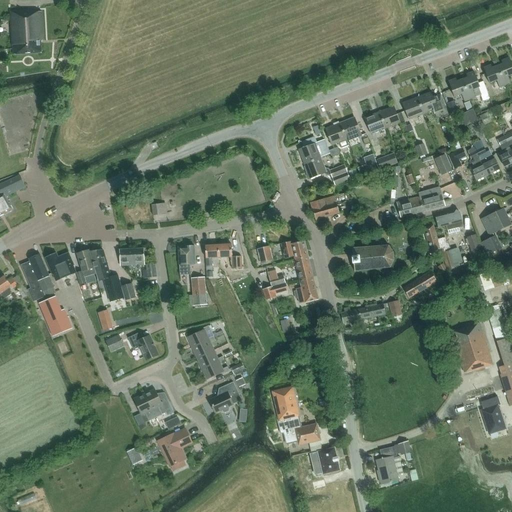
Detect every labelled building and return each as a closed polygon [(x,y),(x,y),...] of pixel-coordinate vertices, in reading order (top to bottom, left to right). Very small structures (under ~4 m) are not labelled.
[(13,55),(42,53),(41,41),(43,41),(42,12),(32,12),(32,10),(11,12),(13,55)] [(503,64),(497,66),(505,86),(511,84),(508,76),(511,74),(511,65),(509,58),(501,61),(503,64)] [(492,68),(491,65),(483,68),(489,83),(497,81),(500,88),(505,86),(497,66),(492,68)] [(462,80),(470,100),(471,99),(475,98),(476,98),(473,90),(480,87),(474,71),(466,74),(467,78),(462,80)] [(457,82),(456,78),(448,81),(454,97),(462,94),(465,102),(470,100),(462,80),(457,82)] [(484,85),(480,87),(479,88),(482,95),(487,93),(484,85)] [(417,98),(424,114),(434,110),(437,118),(448,114),(441,94),(434,97),(432,92),(417,98)] [(409,120),(424,114),(417,98),(403,103),(409,120)] [(451,115),(458,113),(454,101),(447,104),(451,115)] [(394,107),(379,112),(386,128),(386,129),(387,128),(400,123),(394,107)] [(473,109),(460,115),(465,126),(478,120),(473,109)] [(386,128),(379,112),(365,118),(369,128),(371,134),(386,129),(386,128)] [(492,122),(487,113),(480,116),(484,126),(492,122)] [(362,136),(355,118),(340,124),(346,140),(347,142),(362,136)] [(326,129),(332,146),(338,143),(340,148),(342,149),(349,146),(347,142),(346,140),(340,124),(326,129)] [(405,134),(409,133),(412,141),(407,128),(406,126),(402,128),(405,134)] [(303,148),(299,150),(304,165),(321,158),(330,154),(329,151),(325,140),(317,143),(314,137),(300,142),(303,148)] [(511,152),(505,137),(497,140),(501,146),(503,152),(498,154),(500,157),(505,167),(511,163),(511,152)] [(427,154),(423,144),(416,147),(419,157),(427,154)] [(329,151),(330,154),(331,157),(336,156),(340,154),(341,154),(339,147),(338,148),(333,149),(329,151)] [(483,147),(476,151),(488,175),(500,169),(495,159),(494,157),(489,159),(483,147)] [(448,155),(455,170),(462,166),(459,160),(466,157),(462,149),(455,152),(448,155)] [(476,181),(488,175),(476,151),(469,154),(472,160),(471,161),(474,166),(470,168),(471,170),(471,171),(476,181)] [(394,153),(377,160),(381,170),(398,164),(394,153)] [(373,154),(363,158),(366,164),(358,168),(361,176),(378,169),(373,154)] [(435,159),(442,176),(453,171),(445,155),(435,159)] [(350,179),(347,173),(345,166),(329,171),(329,169),(325,168),(321,158),(304,165),(307,172),(306,174),(308,178),(310,178),(310,179),(323,174),(331,176),(335,185),(350,179)] [(386,169),(388,177),(390,189),(398,188),(394,168),(386,169)] [(348,172),(351,179),(358,176),(355,169),(348,172)] [(0,216),(12,210),(6,197),(25,186),(20,175),(0,185),(0,216)] [(406,177),(409,185),(415,184),(412,175),(406,177)] [(442,195),(441,192),(440,188),(419,193),(423,212),(445,206),(442,195)] [(418,193),(420,197),(409,200),(413,214),(423,212),(419,193),(418,193)] [(315,220),(340,213),(337,205),(335,196),(311,203),(315,220)] [(400,218),(413,214),(409,200),(397,203),(400,218)] [(153,216),(163,215),(162,205),(152,206),(153,216)] [(511,225),(503,209),(482,220),(489,235),(511,225)] [(435,216),(438,228),(446,226),(447,231),(463,227),(460,213),(456,211),(435,216)] [(437,240),(433,225),(424,228),(430,253),(440,250),(443,257),(448,274),(451,273),(452,276),(459,273),(459,271),(456,261),(457,261),(453,250),(451,251),(448,240),(446,241),(445,237),(437,240)] [(476,235),(466,238),(474,259),(484,256),(476,235)] [(480,243),(486,256),(502,248),(496,235),(480,243)] [(285,259),(294,257),(295,260),(308,257),(305,241),(291,244),(290,242),(281,244),(285,259)] [(206,258),(206,266),(207,278),(213,278),(212,258),(219,258),(219,245),(205,246),(206,258)] [(219,245),(219,258),(226,257),(227,265),(232,265),(232,257),(231,245),(219,245)] [(190,265),(195,265),(194,247),(178,247),(179,265),(180,275),(190,275),(190,265)] [(261,264),(273,261),(269,247),(257,249),(261,264)] [(394,260),(393,253),(389,247),(352,249),(353,253),(353,257),(352,257),(353,264),(354,264),(354,267),(354,271),(390,268),(394,260)] [(144,249),(132,250),(120,250),(120,266),(145,265),(144,249)] [(95,269),(92,252),(90,252),(89,250),(77,254),(85,277),(97,274),(95,269)] [(132,285),(121,288),(118,275),(111,277),(103,251),(92,252),(95,269),(97,274),(102,272),(110,302),(124,298),(125,301),(136,298),(132,285)] [(69,253),(58,258),(57,254),(45,258),(53,275),(56,281),(77,273),(74,266),(69,253)] [(46,297),(56,292),(54,288),(43,262),(40,255),(29,259),(30,262),(21,266),(31,289),(28,290),(33,302),(38,300),(46,297)] [(308,257),(295,260),(300,281),(313,277),(308,257)] [(148,279),(157,277),(155,263),(146,265),(148,279)] [(438,268),(442,274),(447,270),(444,265),(438,268)] [(502,267),(492,270),(496,288),(506,286),(502,267)] [(76,273),(80,285),(85,283),(82,272),(76,273)] [(431,272),(417,280),(423,290),(436,282),(431,272)] [(1,294),(5,299),(11,295),(7,290),(12,287),(13,289),(17,286),(18,286),(13,279),(9,282),(5,276),(0,279),(0,292),(1,294)] [(283,276),(270,280),(272,288),(285,284),(283,276)] [(485,292),(479,276),(472,284),(475,295),(485,292)] [(313,277),(300,281),(301,288),(296,289),(300,304),(319,299),(313,277)] [(193,295),(194,306),(207,305),(206,295),(204,278),(192,279),(193,295)] [(423,290),(417,280),(403,288),(409,298),(423,290)] [(285,284),(272,288),(263,290),(266,301),(276,298),(275,294),(287,291),(285,284)] [(29,295),(24,285),(18,289),(17,289),(23,299),(29,295)] [(53,337),(72,329),(64,310),(62,311),(56,297),(39,304),(53,337)] [(393,320),(397,319),(401,319),(400,315),(402,315),(401,309),(403,308),(401,301),(389,304),(391,315),(392,314),(393,320)] [(361,320),(373,318),(386,315),(390,314),(387,304),(384,305),(383,304),(377,306),(377,304),(365,307),(365,308),(350,312),(349,308),(344,309),(345,313),(341,313),(343,324),(351,323),(352,324),(362,322),(361,320)] [(489,318),(493,329),(504,365),(498,367),(506,396),(510,407),(511,406),(511,349),(504,325),(498,305),(490,307),(492,312),(488,313),(490,318),(489,318)] [(76,331),(81,329),(76,318),(71,320),(76,331)] [(287,320),(280,321),(283,334),(290,332),(287,320)] [(111,322),(101,324),(103,332),(113,329),(111,322)] [(492,365),(479,323),(453,332),(457,345),(455,345),(464,373),(472,371),(473,372),(492,365)] [(13,335),(22,329),(18,324),(9,329),(13,335)] [(187,338),(192,348),(214,338),(213,336),(209,338),(206,332),(211,330),(209,326),(203,328),(204,330),(187,338)] [(128,338),(134,350),(140,347),(146,361),(159,355),(150,336),(144,339),(141,332),(128,338)] [(109,348),(122,342),(119,335),(106,341),(109,348)] [(215,340),(214,338),(192,348),(197,359),(214,351),(211,343),(215,340)] [(214,351),(197,359),(202,369),(224,359),(223,357),(218,359),(214,351)] [(312,354),(306,355),(308,364),(315,363),(312,354)] [(225,361),(224,359),(202,369),(207,380),(224,372),(224,374),(230,371),(228,367),(223,369),(220,363),(225,361)] [(294,361),(297,372),(305,370),(302,359),(294,361)] [(231,369),(234,374),(245,369),(242,364),(231,369)] [(236,381),(239,388),(246,385),(243,379),(246,377),(244,372),(235,376),(237,380),(236,381)] [(222,395),(209,401),(215,413),(222,410),(223,412),(225,413),(228,411),(229,409),(228,407),(233,404),(229,397),(238,393),(233,382),(219,389),(222,395)] [(281,434),(285,433),(287,445),(298,442),(298,446),(320,441),(319,434),(316,425),(301,428),(298,416),(300,416),(293,387),(272,392),(279,420),(277,421),(281,434)] [(155,389),(144,394),(152,410),(159,407),(162,415),(166,413),(167,416),(174,413),(168,400),(161,403),(155,389)] [(152,410),(144,394),(134,399),(140,412),(141,414),(134,417),(139,426),(145,423),(149,421),(145,414),(152,410)] [(505,429),(497,405),(481,411),(484,418),(483,418),(484,419),(485,422),(485,423),(489,434),(505,429)] [(160,424),(163,431),(171,427),(167,420),(160,424)] [(180,448),(191,443),(185,430),(174,436),(173,435),(159,442),(173,472),(186,466),(183,460),(185,459),(180,448)] [(393,457),(396,456),(411,454),(408,442),(394,446),(394,447),(380,450),(382,459),(376,461),(382,485),(399,481),(397,475),(393,458),(393,457)] [(334,447),(332,448),(317,451),(323,475),(340,471),(338,461),(337,457),(334,447)] [(127,452),(133,465),(143,461),(136,448),(127,452)] [(393,458),(397,475),(403,474),(399,457),(393,458)] [(324,480),(312,483),(314,490),(326,487),(324,480)] [(324,511),(320,494),(307,498),(310,511),(324,511)]
